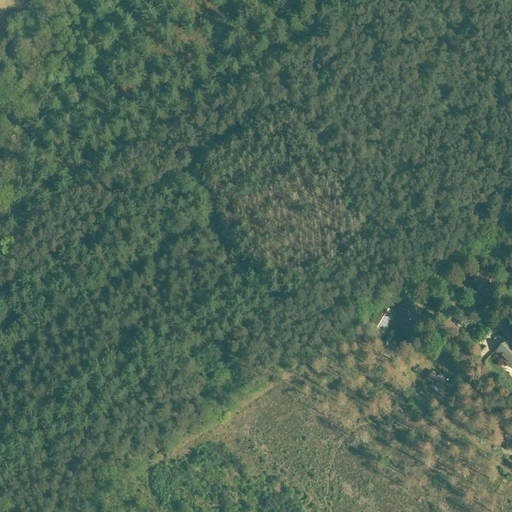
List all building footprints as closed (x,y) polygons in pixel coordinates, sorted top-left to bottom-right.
[(485,299),(498,285),(482,270),(469,285),(485,299)] [(394,320),(411,329),(421,309),(405,300),(394,320)] [(511,335),(498,321),(493,326),(508,342),(511,345),(511,335)] [(511,367),(511,349),(507,344),(497,354),(511,368),(511,367)] [(430,388),(440,398),(447,390),(437,380),(435,382),(432,379),(435,376),(430,371),(423,378),(428,383),(429,382),(432,386),(430,388)]
